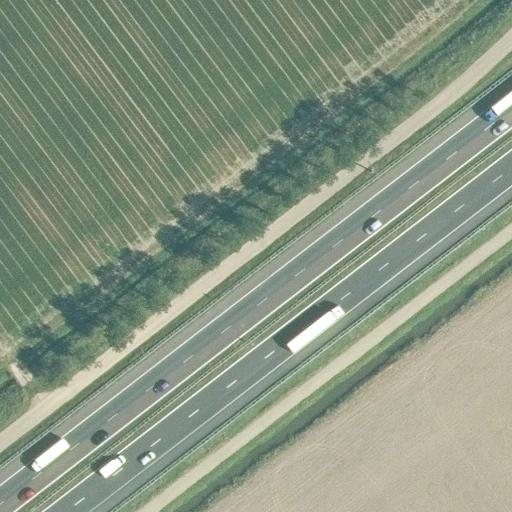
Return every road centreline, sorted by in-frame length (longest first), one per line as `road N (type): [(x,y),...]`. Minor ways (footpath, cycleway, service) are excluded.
road 1 (unclassified): [(0,452),(437,114),(511,46)]
road 2 (motorway): [(511,110),(0,505)]
road 3 (motorway): [(65,511),(511,166)]
road 4 (unclassified): [(149,511),(511,230)]
